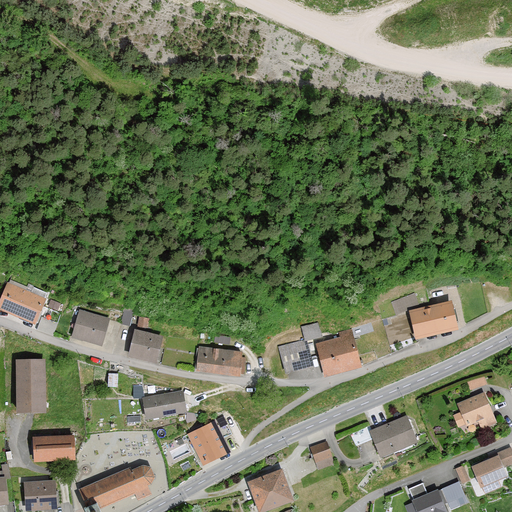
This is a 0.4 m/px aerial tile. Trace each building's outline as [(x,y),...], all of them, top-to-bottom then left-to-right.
[(47,298),(7,282),(0,298),(0,308),(36,324),(47,298)] [(414,291),(400,297),(403,305),(417,298),(414,291)] [(452,300),(409,311),(417,340),(460,329),(452,300)] [(109,318),(79,310),(72,338),(103,345),(109,318)] [(319,321),(303,324),(305,339),(322,336),(319,321)] [(164,337),(135,330),(129,356),(158,362),(164,337)] [(353,333),(316,344),(326,377),(362,367),(353,333)] [(244,351),(198,346),(196,370),(242,374),(244,351)] [(47,359),(16,360),(18,415),(49,414),(47,359)] [(468,382),(470,390),(487,385),(485,377),(468,382)] [(182,392),(142,400),(146,423),(187,415),(182,392)] [(484,392),(457,404),(467,426),(478,421),(482,430),(498,423),(484,392)] [(415,414),(377,430),(388,457),(426,440),(415,414)] [(215,423),(188,437),(204,468),(231,454),(215,423)] [(75,437),(33,438),(33,462),(75,461),(75,437)] [(333,441),(317,446),(323,466),(338,461),(333,441)] [(498,453),(499,455),(504,468),(511,464),(511,449),(511,447),(498,453)] [(499,455),(472,467),(481,488),(508,477),(504,468),(499,455)] [(457,466),(462,482),(469,479),(464,463),(457,466)] [(131,466),(79,489),(87,508),(97,503),(100,510),(136,494),(138,500),(152,494),(149,486),(152,484),(156,478),(152,467),(143,465),(132,470),(131,466)] [(289,468),(256,481),(267,511),(270,511),(301,500),(289,468)] [(12,476),(0,476),(0,504),(13,503),(12,476)] [(56,480),(23,481),(24,508),(57,507),(56,480)] [(413,488),(418,499),(431,494),(426,482),(413,488)] [(431,494),(418,499),(423,511),(455,511),(447,488),(431,494)] [(100,511),(100,510),(97,503),(87,508),(84,509),(85,511),(100,511)]
